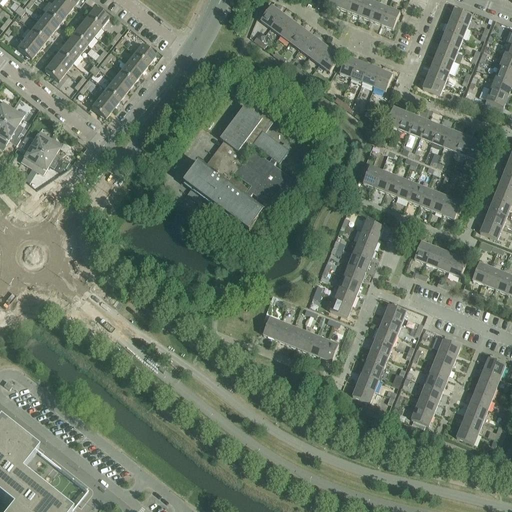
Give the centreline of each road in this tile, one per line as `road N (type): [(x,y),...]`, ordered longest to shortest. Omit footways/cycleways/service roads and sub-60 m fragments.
road 1 (secondary): [(511,509),(361,472),(300,444),(55,268)]
road 2 (secondary): [(47,277),(261,450),(335,487),(426,511)]
road 3 (residential): [(186,511),(22,380),(0,378)]
road 4 (residential): [(142,511),(0,398)]
road 5 (residential): [(372,292),(511,340)]
road 6 (unclassified): [(144,115),(221,0)]
road 7 (residential): [(106,148),(0,64)]
